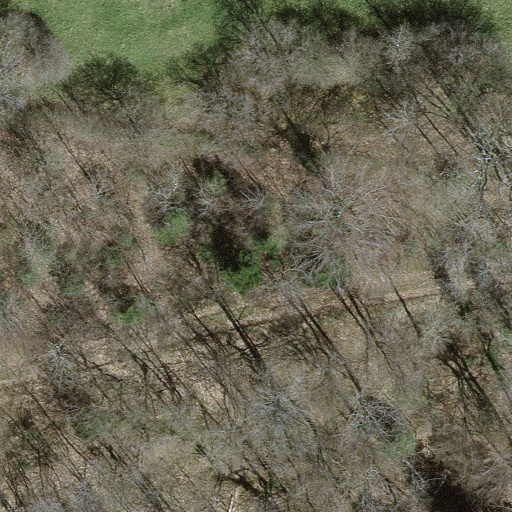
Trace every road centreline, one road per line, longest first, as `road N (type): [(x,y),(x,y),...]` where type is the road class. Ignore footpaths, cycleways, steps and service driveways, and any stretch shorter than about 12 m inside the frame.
road 1 (track): [(511,257),(0,373)]
road 2 (track): [(0,124),(247,169),(498,176),(511,184)]
